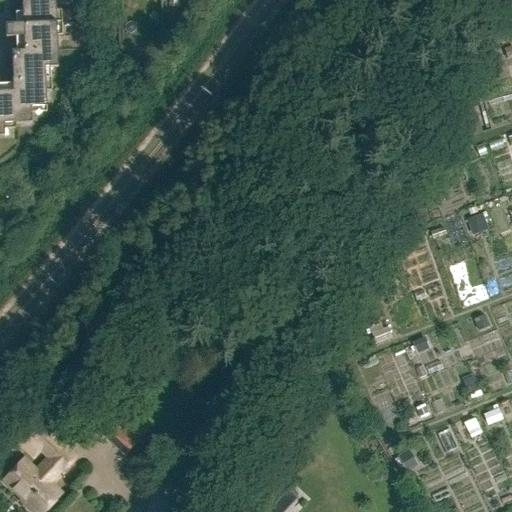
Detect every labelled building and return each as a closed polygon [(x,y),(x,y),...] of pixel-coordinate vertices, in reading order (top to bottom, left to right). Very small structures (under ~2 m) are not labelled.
[(23,51),(57,50),(54,0),(21,0),(22,12),(23,51)] [(6,39),(11,39),(18,38),(17,25),(5,25),(6,39)] [(3,93),(4,124),(31,123),(31,108),(46,108),(45,68),(58,68),(57,50),(23,51),(11,52),(12,80),(11,80),(12,92),(3,93)] [(474,209),(462,212),(465,228),(478,225),(474,209)] [(498,325),(510,320),(502,300),(490,304),(498,325)] [(360,319),(366,336),(383,331),(377,313),(360,319)] [(117,410),(126,419),(135,427),(141,422),(122,404),(117,410)] [(108,438),(126,419),(117,410),(99,429),(108,438)] [(456,416),(463,433),(475,428),(468,411),(456,416)] [(50,435),(38,423),(25,436),(41,452),(47,458),(34,471),(22,459),(1,480),(20,499),(19,501),(29,511),(39,511),(57,494),(45,482),(57,470),(61,473),(74,459),(62,447),(69,441),(57,428),(50,435)] [(31,462),(41,452),(25,436),(15,446),(31,462)] [(280,482),(264,499),(276,511),(279,511),(295,496),(280,482)]
